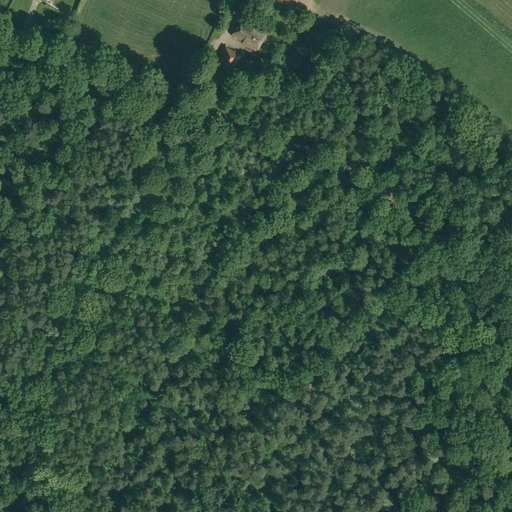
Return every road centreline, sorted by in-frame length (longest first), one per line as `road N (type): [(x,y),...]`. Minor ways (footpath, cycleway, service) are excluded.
road 1 (unclassified): [(511,287),(328,162),(0,39)]
road 2 (track): [(89,478),(62,478),(18,457),(186,175),(205,158)]
road 3 (track): [(89,478),(192,302),(280,179)]
